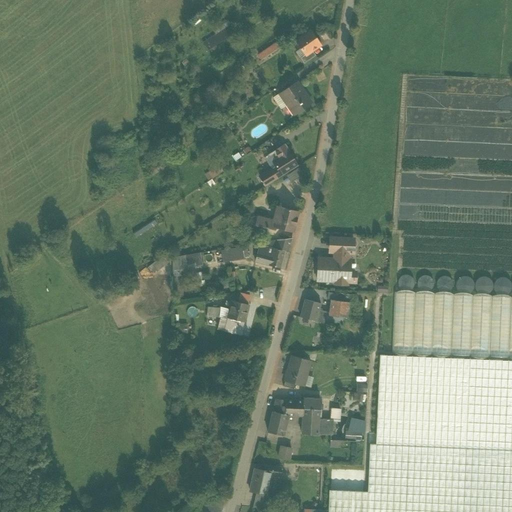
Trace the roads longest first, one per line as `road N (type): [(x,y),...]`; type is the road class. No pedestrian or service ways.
road 1 (residential): [(230,511),(329,129),(348,0)]
road 2 (track): [(4,274),(56,511)]
